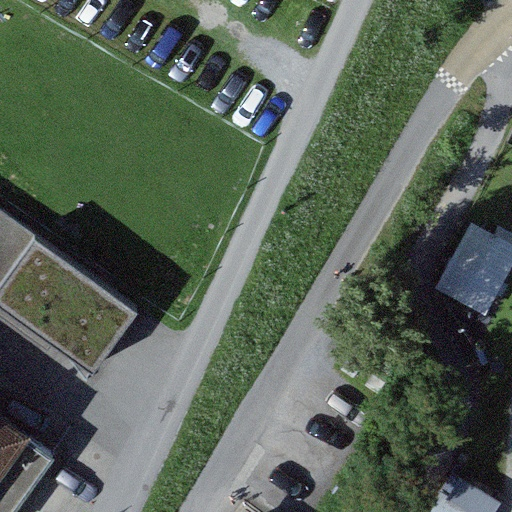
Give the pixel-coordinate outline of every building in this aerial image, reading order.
[(36,235),(0,209),(0,286),(33,239),(36,235)] [(486,311),(511,262),(511,243),(470,221),(436,283),(486,311)] [(137,312),(33,239),(0,286),(0,304),(96,371),(137,312)] [(19,419),(0,404),(0,511),(12,511),(53,459),(42,451),(57,431),(27,409),(19,419)] [(494,511),(500,504),(451,472),(425,511),(494,511)]
